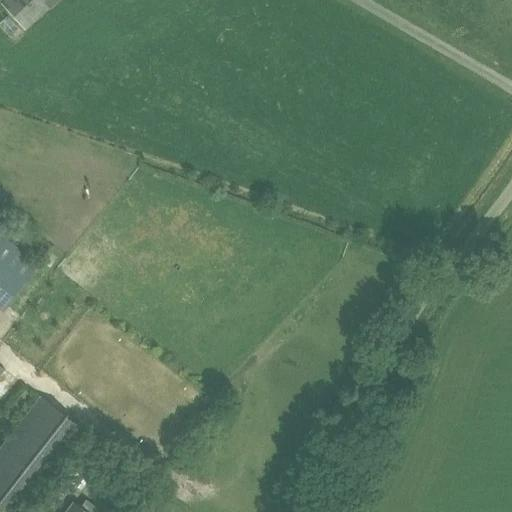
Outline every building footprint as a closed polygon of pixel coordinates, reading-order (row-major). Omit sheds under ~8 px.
[(57,0),(0,0),(0,1),(25,29),(57,0)] [(49,35),(74,18),(68,9),(43,26),(49,35)] [(0,232),(0,308),(4,312),(39,262),(0,232)] [(55,274),(23,334),(57,353),(106,264),(89,255),(73,284),(55,274)] [(28,511),(89,434),(39,396),(0,445),(0,511),(1,511),(28,511)] [(86,511),(72,501),(63,511),(86,511)]
